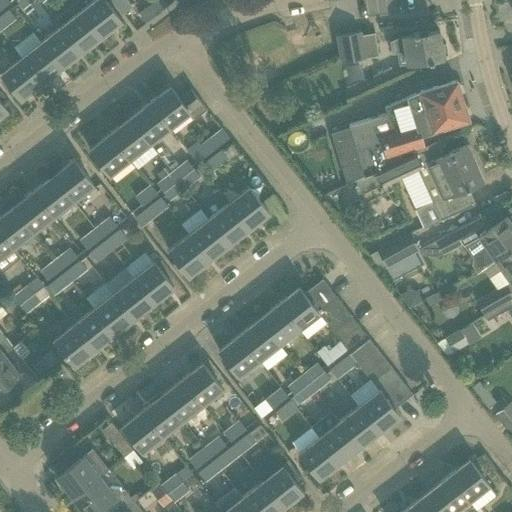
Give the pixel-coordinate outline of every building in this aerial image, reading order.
[(0,0),(0,9),(10,2),(7,0),(0,0)] [(34,0),(15,0),(16,0),(23,9),(34,0)] [(121,20),(105,0),(93,0),(80,10),(101,37),(121,20)] [(132,6),(127,0),(113,0),(124,13),(132,6)] [(148,6),(138,13),(146,23),(155,16),(148,6)] [(9,9),(0,15),(0,29),(1,30),(16,18),(9,9)] [(101,37),(80,10),(61,26),(81,52),(101,37)] [(81,52),(61,26),(41,41),(61,67),(81,52)] [(402,36),(389,41),(391,53),(405,51),(407,64),(416,62),(428,60),(428,62),(433,61),(433,60),(443,58),(443,55),(447,55),(445,43),(441,44),(438,30),(418,34),(417,32),(413,33),(413,35),(403,36),(403,35),(402,36)] [(341,62),(378,55),(374,32),(361,34),(360,31),(336,35),(341,62)] [(61,67),(41,41),(21,57),(42,83),(61,67)] [(42,83),(21,57),(1,73),(21,99),(42,83)] [(348,125),(330,130),(340,167),(359,161),(364,175),(374,170),(414,152),(414,151),(412,148),(414,147),(423,145),(420,134),(468,119),(456,80),(420,91),(385,107),(387,113),(348,125)] [(149,101),(170,127),(189,112),(194,118),(206,109),(191,88),(179,97),(170,85),(149,101)] [(149,101),(129,116),(150,143),(170,127),(149,101)] [(129,116),(109,132),(129,158),(150,143),(129,116)] [(229,136),(221,127),(200,144),(197,140),(186,149),(196,162),(229,136)] [(129,158),(109,132),(89,147),(109,174),(129,158)] [(374,170),(364,175),(355,179),(362,193),(380,184),(380,186),(417,169),(439,219),(474,203),(467,186),(481,180),(464,144),(443,154),(436,141),(414,151),(414,152),(374,170)] [(227,159),(220,150),(204,162),(212,172),(227,159)] [(74,159),(53,175),(73,201),(93,185),(74,159)] [(178,180),(193,168),(186,159),(171,171),(178,180)] [(200,177),(193,168),(178,180),(185,189),(200,177)] [(178,180),(171,171),(156,183),(163,192),(178,180)] [(53,175),(33,190),(53,216),(73,201),(53,175)] [(185,189),(178,180),(163,192),(169,200),(185,189)] [(157,193),(150,183),(134,196),(142,205),(157,193)] [(248,185),(228,201),(249,228),(269,212),(248,185)] [(53,216),(33,190),(14,205),(33,231),(53,216)] [(141,227),(168,206),(160,196),(134,218),(141,227)] [(228,201),(208,217),(229,243),(249,228),(228,201)] [(33,231),(14,205),(0,215),(0,228),(14,246),(33,231)] [(492,225),(485,214),(435,240),(443,254),(463,244),(473,257),(471,264),(476,271),(482,268),(482,269),(511,247),(511,225),(505,216),(492,225)] [(93,227),(101,237),(116,225),(109,215),(93,227)] [(229,243),(208,217),(189,232),(210,259),(229,243)] [(101,237),(93,227),(78,240),(86,249),(101,237)] [(0,256),(14,246),(0,228),(0,256)] [(119,229),(104,240),(112,250),(127,238),(119,229)] [(419,249),(409,230),(376,248),(386,267),(419,249)] [(210,259),(189,232),(168,248),(189,275),(210,259)] [(112,250),(104,240),(89,252),(96,262),(112,250)] [(54,258),(62,268),(77,256),(69,246),(54,258)] [(511,247),(482,269),(489,278),(493,275),(493,276),(503,269),(511,282),(511,247)] [(62,268),(54,258),(39,270),(46,280),(62,268)] [(80,260),(65,271),(72,281),(87,269),(80,260)] [(173,287),(153,261),(133,277),(153,303),(173,287)] [(72,281),(65,271),(45,287),(50,294),(52,296),(72,281)] [(18,304),(43,285),(36,276),(11,295),(18,304)] [(133,277),(113,293),(133,318),(153,303),(133,277)] [(311,302),(329,288),(322,279),(304,293),(311,302)] [(43,285),(18,304),(25,314),(50,294),(45,287),(43,285)] [(511,298),(505,285),(477,301),(484,314),(508,301),(511,298)] [(299,287),(278,303),(298,328),(318,313),(319,312),(318,312),(311,302),(304,293),(299,287)] [(329,288),(311,302),(318,312),(337,297),(329,288)] [(439,292),(425,298),(428,304),(442,299),(439,292)] [(133,318),(113,293),(94,308),(114,334),(133,318)] [(337,297),(318,312),(319,312),(318,313),(324,322),(344,306),(337,297)] [(487,320),(511,306),(508,301),(484,314),(487,320)] [(278,303),(258,318),(278,344),(298,328),(278,303)] [(351,316),(344,306),(324,322),(331,331),(351,316)] [(114,334),(94,308),(74,324),(94,349),(114,334)] [(351,316),(331,331),(339,340),(358,325),(351,316)] [(258,318),(239,333),(259,359),(278,344),(258,318)] [(74,324),(53,340),(73,365),(94,349),(74,324)] [(339,340),(339,341),(346,349),(365,334),(358,325),(339,340)] [(460,329),(437,342),(447,355),(468,342),(460,329)] [(0,330),(0,356),(13,347),(0,330)] [(259,359),(239,333),(218,350),(238,375),(259,359)] [(357,363),(376,348),(369,339),(350,354),(357,363)] [(346,349),(339,341),(328,350),(324,345),(316,351),(327,365),(346,349)] [(28,366),(13,347),(0,356),(0,389),(4,386),(14,399),(39,380),(28,366)] [(383,357),(376,348),(357,363),(364,373),(383,357)] [(357,363),(350,354),(349,353),(334,365),(342,374),(357,363)] [(383,357),(364,373),(372,382),(391,367),(383,357)] [(47,368),(41,359),(33,365),(39,374),(47,368)] [(202,362),(181,378),(202,404),(222,388),(202,362)] [(316,362),(301,373),(308,382),(323,370),(316,362)] [(398,376),(391,367),(372,382),(378,390),(378,389),(379,390),(398,376)] [(323,370),(308,382),(315,391),(330,379),(323,370)] [(308,382),(301,373),(286,386),(293,394),(308,382)] [(405,385),(398,376),(379,390),(386,400),(405,385)] [(202,404),(181,378),(162,393),(182,420),(202,404)] [(315,391),(308,382),(293,394),(300,403),(315,391)] [(412,394),(405,385),(386,400),(394,409),(412,394)] [(280,386),(264,398),(271,408),(287,396),(280,386)] [(378,390),(358,406),(378,432),(399,415),(394,409),(386,400),(379,390),(378,389),(378,390)] [(182,420),(162,393),(142,409),(163,435),(182,420)] [(282,421),(297,409),(291,400),(275,412),(282,421)] [(496,412),(495,413),(511,433),(511,402),(510,401),(505,405),(496,412)] [(378,432),(358,406),(338,421),(359,447),(378,432)] [(163,435),(142,409),(122,425),(142,451),(163,435)] [(245,429),(238,419),(222,431),(230,441),(245,429)] [(338,421),(319,436),(339,462),(359,447),(338,421)] [(233,445),(240,453),(266,433),(261,426),(259,425),(233,445)] [(124,456),(133,449),(117,429),(108,436),(124,456)] [(218,434),(212,439),(203,446),(210,456),(225,444),(218,434)] [(339,462),(319,436),(298,452),(319,478),(339,462)] [(233,445),(214,460),(220,469),(240,453),(233,445)] [(210,456),(203,446),(188,458),(195,468),(210,456)] [(64,471),(56,477),(72,497),(98,476),(108,468),(92,448),(85,454),(81,457),(73,448),(63,456),(70,465),(64,471)] [(468,459),(448,475),(468,501),(489,485),(468,459)] [(220,469),(214,460),(199,472),(205,481),(220,469)] [(302,491),(281,465),(261,481),(282,507),(302,491)] [(167,493),(182,481),(175,472),(160,484),(167,493)] [(453,511),(468,501),(448,475),(428,490),(444,511),(453,511)] [(98,476),(72,497),(83,511),(94,511),(101,507),(104,511),(120,511),(133,502),(130,497),(123,488),(122,489),(120,486),(110,485),(109,485),(107,487),(98,476)] [(182,481),(167,493),(174,502),(190,490),(182,481)] [(275,511),(282,507),(261,481),(241,496),(253,511),(275,511)] [(444,511),(428,490),(409,506),(413,511),(444,511)] [(253,511),(241,496),(222,511),(253,511)] [(141,511),(133,502),(120,511),(141,511)]
